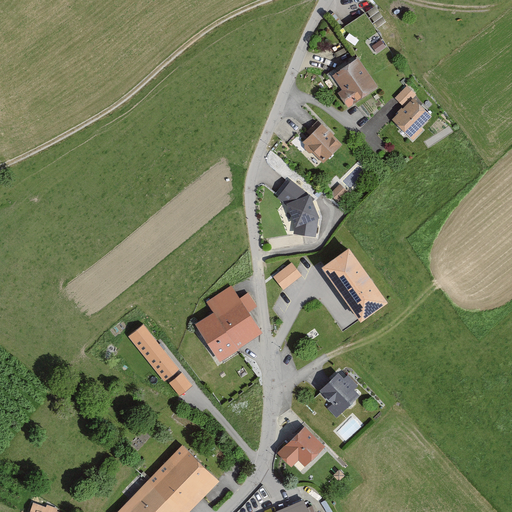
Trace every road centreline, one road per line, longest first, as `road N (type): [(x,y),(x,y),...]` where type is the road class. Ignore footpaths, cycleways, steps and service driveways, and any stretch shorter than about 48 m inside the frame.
road 1 (residential): [(223,511),(260,473),(266,453),(269,347),(251,173),(323,0)]
road 2 (track): [(267,0),(197,37),(119,102),(0,166)]
